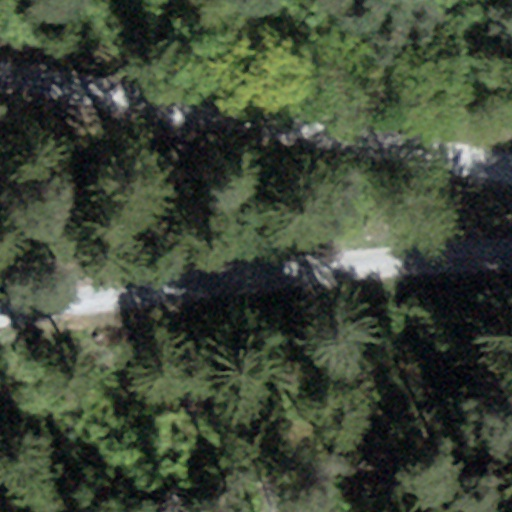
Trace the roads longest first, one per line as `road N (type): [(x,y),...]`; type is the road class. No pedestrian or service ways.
road 1 (track): [(0,80),(511,172)]
road 2 (track): [(0,309),(224,278),(511,255)]
